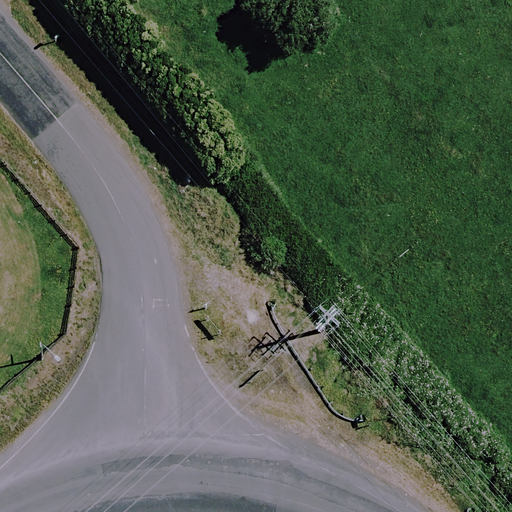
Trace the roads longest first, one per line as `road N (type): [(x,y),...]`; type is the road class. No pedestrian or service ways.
road 1 (unclassified): [(149,482),(142,297),(120,210),(93,163),(0,55)]
road 2 (tertiary): [(334,511),(212,481),(149,482)]
